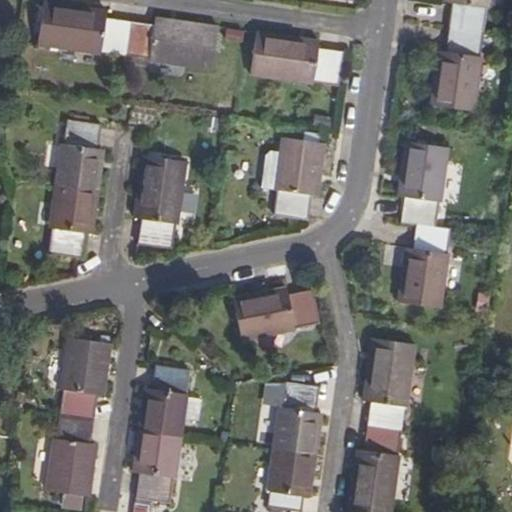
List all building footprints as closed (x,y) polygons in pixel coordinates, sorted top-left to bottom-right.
[(484,63),(481,63),(489,14),(492,14),(494,0),(450,0),(450,8),(457,9),(449,59),(443,58),(435,110),(476,116),(484,63)] [(102,59),(102,56),(152,62),(151,66),(212,75),(217,33),(157,25),(156,29),(107,22),(107,17),(44,8),(39,50),(102,59)] [(317,90),(317,86),(341,89),(346,56),(322,53),(323,48),(261,40),(255,81),(317,90)] [(50,256),(83,261),(87,237),(93,238),(105,155),(98,154),(102,130),(68,125),(65,149),(61,149),(49,231),(53,232),(50,256)] [(284,143),(277,194),(279,194),(276,218),(309,223),(312,200),(320,201),(328,149),(284,143)] [(404,226),(418,228),(415,251),(409,251),(401,304),(444,310),(452,256),(449,256),(453,232),(436,230),(439,205),(445,206),(452,152),(409,147),(402,200),(408,201),(404,226)] [(146,161),(137,222),(142,223),(139,247),(171,251),(175,227),(178,228),(187,166),(146,161)] [(290,296),(289,291),(237,301),(246,343),(297,333),(297,329),(321,324),(314,291),(290,296)] [(64,396),(57,443),(54,443),(47,497),(89,503),(96,449),(91,448),(98,401),(104,401),(111,351),(67,345),(60,395),(64,396)] [(373,406),(366,454),(359,453),(350,511),(393,511),(403,458),(399,457),(405,411),(410,411),(418,351),(375,345),(366,406),(373,406)] [(146,393),(133,477),(139,478),(136,502),(169,506),(172,482),(176,483),(188,398),(185,398),(189,375),(156,371),(152,394),(146,393)] [(284,414),(280,414),(269,495),(272,495),(270,511),(301,511),(303,500),(311,501),(322,419),(317,418),(321,392),(288,387),(284,414)]
